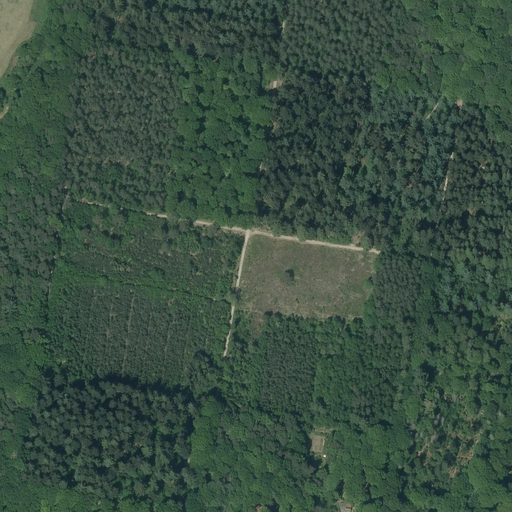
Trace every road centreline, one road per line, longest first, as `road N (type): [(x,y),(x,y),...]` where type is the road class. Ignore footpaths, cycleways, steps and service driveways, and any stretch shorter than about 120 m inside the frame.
road 1 (track): [(100,40),(461,103)]
road 2 (track): [(87,52),(35,384)]
road 3 (track): [(431,263),(382,511)]
road 4 (track): [(247,231),(288,0)]
road 5 (track): [(431,263),(247,231)]
road 6 (track): [(64,199),(247,231)]
road 7 (track): [(52,271),(234,305)]
road 8 (track): [(214,409),(396,440)]
road 9 (unclassified): [(0,151),(87,52),(95,0)]
road 10 (track): [(35,384),(215,404)]
road 11 (track): [(215,404),(247,231)]
road 12 (track): [(482,0),(451,162)]
road 13 (track): [(35,384),(13,511)]
